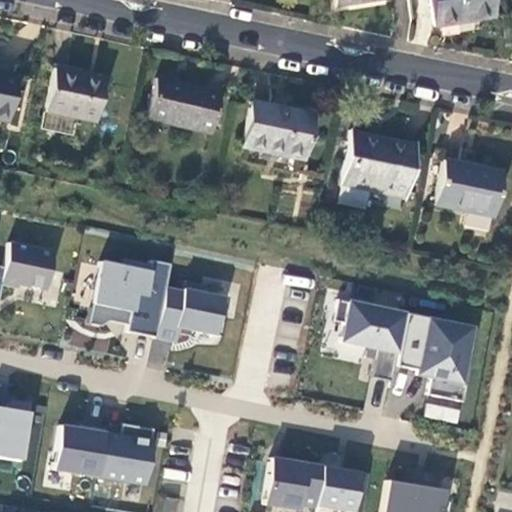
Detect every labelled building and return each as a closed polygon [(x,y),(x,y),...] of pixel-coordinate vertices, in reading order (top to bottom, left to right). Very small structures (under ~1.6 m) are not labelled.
[(332,0),(334,8),(382,0),(332,0)] [(428,0),(433,27),(460,23),(459,17),(470,15),(471,20),(493,16),(490,0),(428,0)] [(102,80),(52,70),(44,110),(95,119),(102,80)] [(16,77),(0,74),(0,121),(7,123),(16,77)] [(218,93),(153,79),(145,119),(209,133),(218,93)] [(310,114),(250,101),(240,146),(301,159),(310,114)] [(413,146),(348,132),(338,183),(403,197),(413,146)] [(500,174),(442,162),(433,204),(491,217),(500,174)] [(44,290),(52,252),(8,243),(2,268),(0,267),(0,284),(16,288),(16,285),(44,290)] [(121,267),(99,262),(86,324),(125,332),(154,338),(163,288),(168,265),(150,262),(149,266),(122,260),(121,267)] [(203,281),(202,290),(228,293),(229,283),(203,281)] [(201,287),(183,283),(181,292),(163,288),(154,338),(174,342),(176,333),(190,336),(191,331),(220,337),(223,318),(217,316),(221,298),(200,294),(201,287)] [(403,314),(336,301),(332,321),(342,324),(338,341),(375,349),(369,378),(389,382),(392,366),(403,314)] [(475,330),(403,314),(392,366),(413,370),(412,375),(428,379),(425,395),(460,402),(475,330)] [(150,362),(166,364),(168,342),(152,340),(150,362)] [(0,409),(0,457),(19,461),(28,405),(12,401),(10,411),(0,409)] [(119,436),(102,434),(95,477),(142,485),(151,430),(120,425),(119,436)] [(94,477),(102,434),(103,430),(79,426),(79,429),(59,426),(51,470),(94,477)] [(311,507),(319,467),(269,457),(261,505),(295,510),(296,505),(311,507)] [(359,511),(365,475),(319,467),(311,507),(342,511),(359,511)] [(438,511),(442,491),(384,482),(378,511),(438,511)] [(173,511),(176,500),(165,498),(162,511),(173,511)]
